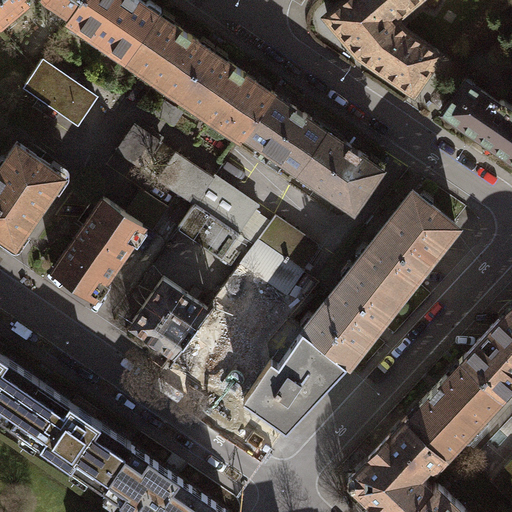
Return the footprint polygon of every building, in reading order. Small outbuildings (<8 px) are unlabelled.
[(0,0),(0,24),(28,0),(27,0),(0,0)] [(49,0),(69,13),(78,0),(49,0)] [(159,12),(141,0),(78,0),(69,13),(67,16),(128,58),(159,12)] [(406,29),(396,16),(406,7),(400,0),(344,0),(327,14),(360,53),(414,90),(440,52),(406,29)] [(213,49),(159,12),(128,58),(182,94),(213,49)] [(274,90),(213,49),(182,94),(242,136),(245,132),(274,90)] [(96,94),(42,58),(25,84),(78,120),(96,94)] [(443,110),(511,156),(511,103),(504,99),(501,99),(499,100),(466,77),(443,110)] [(274,90),(245,132),(298,169),(327,127),(274,90)] [(144,168),(162,142),(135,123),(117,150),(144,168)] [(327,127),(298,169),(354,207),(383,166),(327,127)] [(63,172),(17,141),(0,166),(0,230),(16,241),(63,172)] [(158,178),(194,203),(195,203),(196,201),(213,177),(177,152),(158,178)] [(215,174),(213,177),(196,201),(240,231),(258,204),(215,174)] [(457,224),(413,189),(358,259),(402,293),(457,224)] [(145,190),(130,213),(144,222),(143,223),(153,231),(170,206),(145,190)] [(94,295),(143,223),(144,222),(130,213),(104,195),(54,267),(94,295)] [(237,266),(241,260),(255,241),(240,231),(196,201),(195,203),(194,203),(179,225),(222,255),(237,266)] [(258,237),(304,269),(321,244),(276,213),(258,237)] [(258,237),(255,241),(241,260),(287,292),(304,269),(258,237)] [(402,293),(358,259),(303,328),(347,363),(402,293)] [(133,322),(174,350),(208,305),(164,276),(133,322)] [(511,302),(464,354),(504,392),(511,384),(511,367),(511,365),(511,302)] [(248,327),(223,309),(208,305),(174,350),(244,398),(272,358),(241,336),(248,327)] [(303,328),(279,363),(272,358),(244,398),(287,428),(347,363),(303,328)] [(0,415),(9,422),(39,378),(0,350),(0,415)] [(407,416),(447,453),(447,454),(504,392),(464,354),(407,416)] [(102,486),(132,442),(39,378),(9,422),(102,486)] [(384,511),(408,511),(434,486),(421,473),(430,463),(434,467),(447,453),(407,416),(357,469),(353,470),(349,474),(349,482),(354,487),(358,486),(358,487),(384,511)] [(132,442),(102,486),(140,511),(222,511),(226,506),(132,442)] [(511,458),(491,481),(511,500),(511,458)] [(470,511),(438,481),(434,486),(408,511),(470,511)]
